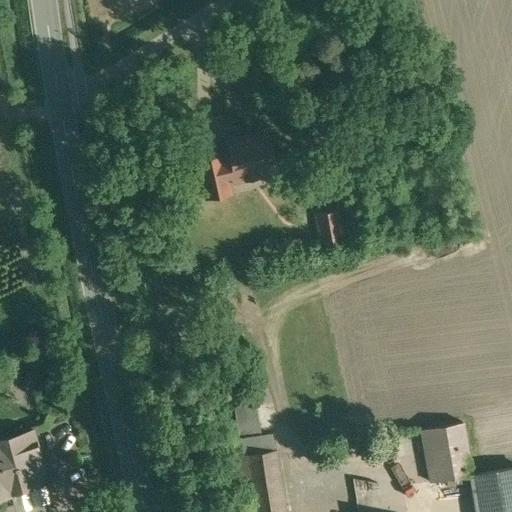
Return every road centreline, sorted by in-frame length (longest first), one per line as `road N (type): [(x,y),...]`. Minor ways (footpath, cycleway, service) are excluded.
road 1 (tertiary): [(57,104),(143,511)]
road 2 (unclassified): [(57,104),(232,0)]
